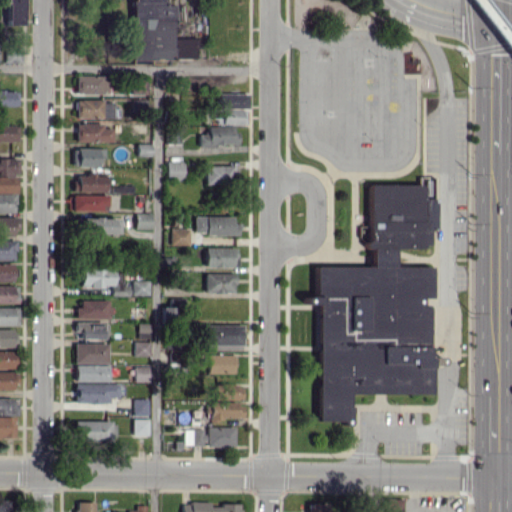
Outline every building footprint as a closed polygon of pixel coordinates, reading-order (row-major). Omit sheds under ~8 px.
[(5,0),(5,25),(21,25),(21,0),(5,0)] [(161,0),(130,0),(131,62),(151,62),(151,59),(194,59),(194,38),(172,38),(172,4),(161,4),(161,0)] [(106,92),(106,75),(74,76),(74,93),(106,92)] [(16,89),(0,90),(0,106),(16,105),(16,89)] [(246,108),(246,92),(215,92),(215,107),(246,108)] [(74,118),(111,117),(111,99),(74,100),(74,118)] [(244,124),(244,110),(219,109),(219,124),(244,124)] [(110,141),(110,127),(101,127),(101,123),(74,123),(75,141),(110,141)] [(0,141),(16,142),(17,125),(0,124),(0,141)] [(234,126),(206,126),(206,134),(196,134),(197,145),(234,144),(234,126)] [(103,148),(71,148),(71,166),(96,167),(96,157),(103,157),(103,148)] [(0,174),(16,174),(17,158),(0,157),(0,174)] [(164,161),(165,180),(182,180),(182,160),(164,161)] [(203,184),(231,184),(230,165),(203,165),(203,184)] [(72,191),(103,192),(103,173),(72,173),(72,191)] [(0,192),(16,193),(16,176),(0,176),(0,192)] [(427,393),(426,304),(428,297),(428,266),(391,266),(391,248),(426,248),(426,230),(431,230),(431,198),(420,198),(420,184),(366,184),(365,189),(365,230),(357,235),(357,248),(368,248),(368,265),(311,266),(312,296),(302,296),(302,302),(314,306),(315,421),(337,421),(347,424),(347,394),(427,393)] [(0,193),(0,212),(13,213),(13,194),(0,193)] [(71,210),(106,211),(106,195),(71,194),(71,210)] [(149,213),(133,212),(133,228),(149,228),(149,213)] [(231,216),(192,215),(192,234),(237,235),(237,222),(231,222),(231,216)] [(12,228),(16,228),(16,216),(0,216),(0,235),(12,236),(12,228)] [(116,234),(117,218),(75,217),(74,233),(116,234)] [(187,245),(187,228),(168,228),(168,244),(187,245)] [(13,240),(0,239),(0,259),(13,260),(13,240)] [(203,266),(235,267),(235,247),(203,247),(203,266)] [(0,280),(11,280),(11,262),(0,262),(0,280)] [(78,286),(109,286),(109,295),(126,295),(126,285),(119,285),(119,267),(78,267),(78,286)] [(233,273),(203,273),(203,292),(233,292),(233,273)] [(147,280),(130,279),(129,294),(146,294),(147,280)] [(0,302),(16,302),(16,285),(0,285),(0,302)] [(75,317),(108,317),(108,299),(75,299),(75,317)] [(17,307),(0,306),(0,324),(16,325),(17,307)] [(73,324),(74,339),(101,338),(100,323),(73,324)] [(135,337),(146,337),(146,323),(135,323),(135,337)] [(240,325),(201,324),(201,344),(240,345),(240,325)] [(14,329),(0,328),(0,344),(13,345),(14,329)] [(131,355),(147,356),(148,341),(132,341),(131,355)] [(105,362),(105,343),(72,343),(72,363),(105,362)] [(0,368),(13,368),(13,350),(0,350),(0,368)] [(205,372),(231,373),(232,354),(205,354),(205,372)] [(106,364),(73,364),(72,381),(106,381),(106,364)] [(132,381),(148,381),(148,366),(132,365),(132,381)] [(0,389),(14,389),(14,371),(0,370),(0,389)] [(72,402),(107,403),(107,397),(115,397),(116,383),(73,383),(72,402)] [(240,384),(212,383),(212,399),(240,399),(240,384)] [(0,413),(16,414),(16,398),(0,397),(0,413)] [(130,414),(145,415),(146,398),(131,398),(130,414)] [(240,418),(239,402),(207,402),(207,418),(240,418)] [(12,416),(0,415),(0,436),(12,437),(12,416)] [(146,418),(130,419),(130,436),(146,436),(146,418)] [(113,439),(113,420),(71,421),(72,440),(113,439)] [(232,447),(232,427),(204,426),(204,446),(232,447)] [(201,444),(201,428),(181,429),(181,444),(201,444)] [(399,511),(400,498),(383,498),(383,511),(399,511)] [(0,511),(8,511),(9,500),(0,499),(0,511)] [(92,511),(92,501),(73,502),(73,511),(92,511)] [(179,511),(207,511),(218,511),(217,511),(236,511),(237,504),(208,503),(208,502),(180,501),(179,511)] [(306,511),(327,511),(327,503),(306,503),(306,511)]
